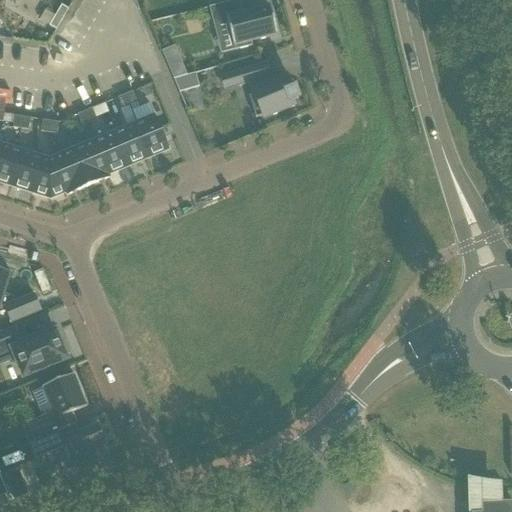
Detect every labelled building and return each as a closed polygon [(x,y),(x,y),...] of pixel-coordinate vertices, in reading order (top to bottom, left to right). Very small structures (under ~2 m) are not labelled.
[(251,47),(250,44),(276,37),(269,8),(241,15),(238,1),(208,9),(213,26),(214,26),(226,23),(233,52),(251,47)] [(62,21),(68,10),(61,6),(55,17),(62,21)] [(56,31),(62,21),(55,17),(49,27),(56,31)] [(180,61),(167,67),(171,75),(173,81),(186,77),(180,61)] [(270,78),(266,63),(233,73),(238,88),(249,85),(252,92),(251,92),(252,96),(248,97),(255,119),(262,118),(263,120),(294,107),(292,102),(299,99),(294,89),(292,90),(286,78),(271,84),(269,79),(270,78)] [(195,74),(174,81),(179,94),(199,88),(195,74)] [(136,104),(132,93),(124,96),(129,107),(136,104)] [(129,107),(124,96),(117,99),(122,110),(129,107)] [(92,110),(84,113),(89,124),(96,121),(92,110)] [(89,124),(84,113),(77,116),(81,127),(89,124)] [(14,117),(12,129),(20,130),(22,118),(14,117)] [(30,120),(22,118),(20,130),(28,131),(30,120)] [(153,118),(131,127),(145,160),(167,151),(153,118)] [(50,123),(42,121),(40,133),(48,134),(50,123)] [(58,124),(50,123),(48,134),(56,135),(58,124)] [(131,127),(112,135),(125,168),(145,160),(131,127)] [(112,135),(92,144),(105,177),(107,176),(125,168),(112,135)] [(92,144),(71,152),(87,188),(108,179),(107,176),(105,177),(92,144)] [(23,154),(3,147),(0,156),(0,184),(13,188),(23,154)] [(71,152),(52,160),(66,193),(67,196),(87,188),(71,152)] [(41,159),(23,154),(13,188),(30,194),(41,159)] [(48,162),(41,159),(30,194),(50,200),(66,193),(52,160),(48,162)] [(0,309),(2,310),(8,327),(38,315),(31,298),(13,306),(10,300),(2,298),(8,279),(6,278),(7,275),(0,272),(0,309)] [(14,328),(0,334),(0,365),(14,360),(22,379),(67,361),(65,357),(69,356),(63,341),(59,342),(55,332),(43,337),(42,336),(23,344),(24,345),(21,346),(14,328)] [(44,418),(27,425),(34,442),(71,427),(66,416),(86,408),(73,375),(42,388),(42,390),(49,407),(41,411),(44,418)] [(78,430),(76,425),(71,427),(34,442),(33,442),(33,443),(29,445),(36,460),(76,443),(83,462),(70,467),(76,482),(111,468),(102,446),(104,445),(96,426),(79,433),(77,430),(78,430)] [(28,496),(18,471),(5,477),(15,501),(16,501),(28,496)] [(341,488),(347,499),(355,494),(349,484),(341,488)] [(511,511),(511,503),(481,505),(481,511),(511,511)]
